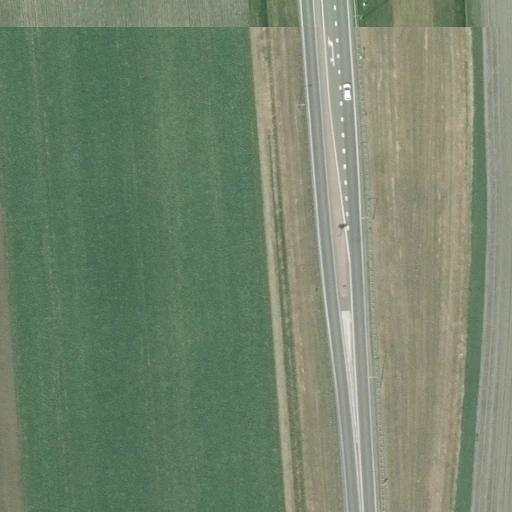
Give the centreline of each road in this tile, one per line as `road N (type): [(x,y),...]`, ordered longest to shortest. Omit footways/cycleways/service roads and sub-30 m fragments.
road 1 (trunk): [(309,0),(332,312),(361,511)]
road 2 (trunk): [(362,511),(339,0)]
